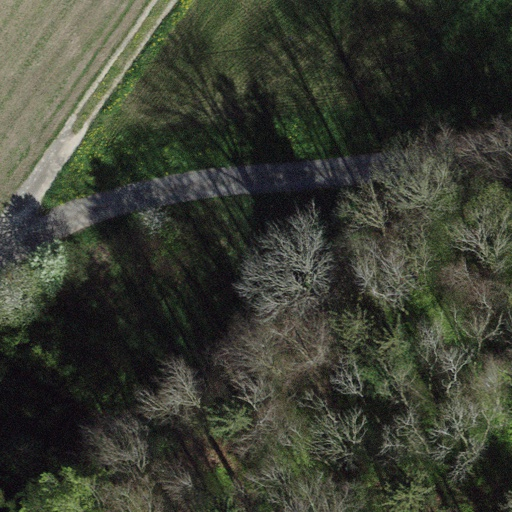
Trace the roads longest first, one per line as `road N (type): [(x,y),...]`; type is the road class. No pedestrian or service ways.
road 1 (track): [(0,270),(122,212),(511,167)]
road 2 (track): [(172,0),(67,150)]
road 3 (track): [(0,258),(67,150)]
